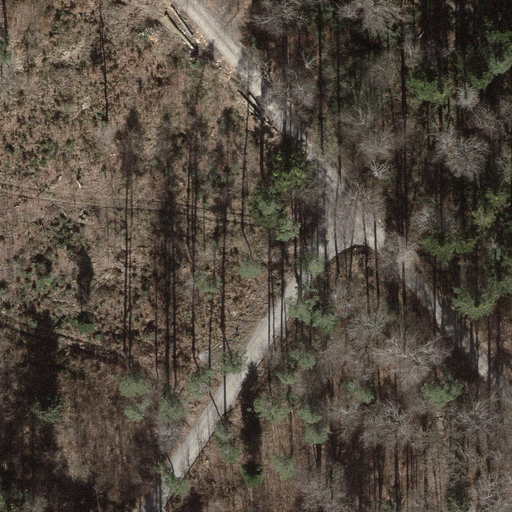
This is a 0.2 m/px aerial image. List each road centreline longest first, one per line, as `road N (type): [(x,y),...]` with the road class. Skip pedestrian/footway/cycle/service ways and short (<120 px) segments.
road 1 (track): [(355,205),(150,511)]
road 2 (track): [(190,0),(355,205)]
road 3 (track): [(355,205),(511,392)]
